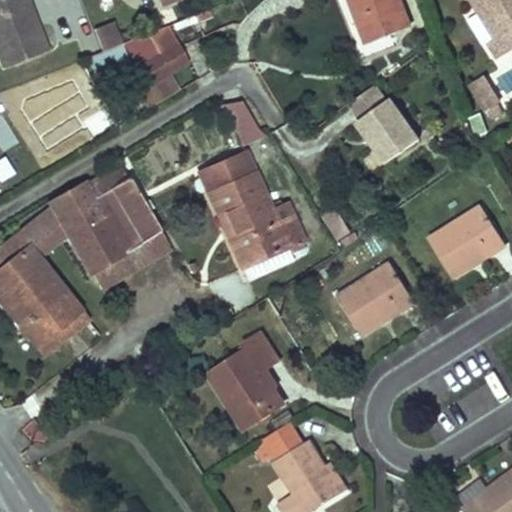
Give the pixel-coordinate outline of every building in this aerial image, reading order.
[(49,51),(40,26),(34,28),(25,5),(31,3),(29,0),(0,0),(0,57),(4,68),(49,51)] [(351,0),(356,14),(362,12),(357,0),(351,0)] [(410,27),(399,0),(357,0),(362,12),(356,14),(367,43),(410,27)] [(511,0),(473,0),(497,38),(491,43),(500,58),(511,50),(511,0)] [(40,26),(31,3),(25,5),(34,28),(40,26)] [(102,50),(121,43),(113,21),(94,28),(102,50)] [(256,49),(291,74),(311,46),(275,21),(256,49)] [(160,54),(170,71),(189,59),(179,43),(160,54)] [(160,54),(139,66),(149,83),(170,71),(160,54)] [(160,101),(180,89),(170,71),(149,83),(160,101)] [(490,112),(502,104),(487,80),(474,88),(490,112)] [(388,101),(377,85),(351,103),(362,119),(358,122),(387,163),(421,140),(392,98),(388,101)] [(240,148),(264,134),(241,95),(217,109),(240,148)] [(482,111),(470,116),(477,135),(489,130),(482,111)] [(0,115),(0,152),(18,145),(4,114),(0,115)] [(305,238),(296,215),(278,222),(272,208),(247,151),(202,170),(249,279),(295,259),(289,245),(305,238)] [(511,158),(495,169),(511,197),(511,158)] [(94,270),(143,241),(142,239),(162,227),(130,174),(94,196),(86,181),(51,202),(53,205),(69,232),(92,272),(94,270)] [(290,201),(272,208),(278,222),(296,215),(290,201)] [(69,232),(53,205),(19,232),(38,256),(69,232)] [(326,218),(339,238),(351,230),(338,210),(326,218)] [(480,257),(454,214),(402,246),(428,289),(448,276),(444,268),(461,257),(467,266),(480,257)] [(173,246),(162,227),(142,239),(143,241),(153,258),(173,246)] [(19,232),(0,246),(0,298),(37,345),(54,331),(61,340),(87,319),(38,256),(19,232)] [(153,258),(143,241),(94,270),(104,287),(153,258)] [(448,276),(467,266),(461,257),(444,268),(448,276)] [(390,313),(365,272),(310,306),(336,347),(357,334),(353,327),(375,314),(379,320),(390,313)] [(357,334),(379,320),(375,314),(353,327),(357,334)] [(44,353),(61,340),(54,331),(37,345),(44,353)] [(182,386),(215,439),(256,414),(234,379),(249,371),(231,342),(215,352),(221,362),(182,386)] [(248,470),(270,457),(258,437),(236,450),(248,470)] [(293,477),(278,452),(270,457),(248,470),(244,472),(262,503),(247,511),(296,511),(309,504),(293,477)] [(511,496),(511,484),(500,469),(457,502),(450,492),(427,510),(428,511),(511,511),(511,509),(506,502),(511,496)] [(293,477),(309,504),(318,499),(302,472),(293,477)]
